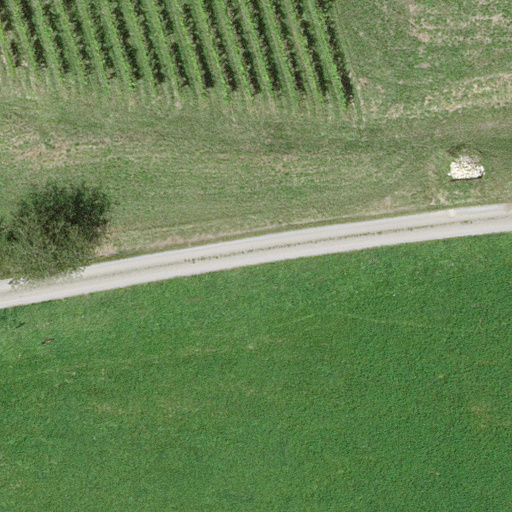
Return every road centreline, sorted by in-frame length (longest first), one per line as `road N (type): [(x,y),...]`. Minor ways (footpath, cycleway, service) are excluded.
road 1 (track): [(511,221),(197,260),(0,297)]
road 2 (track): [(511,123),(239,130),(0,102)]
